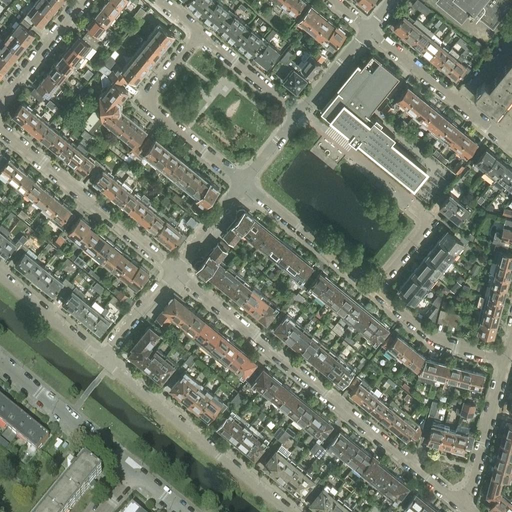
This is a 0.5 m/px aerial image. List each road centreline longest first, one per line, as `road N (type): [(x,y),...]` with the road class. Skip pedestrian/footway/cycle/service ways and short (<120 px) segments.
road 1 (residential): [(465,506),(174,272)]
road 2 (residential): [(286,511),(102,357)]
road 3 (residential): [(174,272),(0,128)]
road 4 (residential): [(200,34),(147,102),(242,183)]
road 5 (residential): [(0,360),(135,472)]
road 6 (residential): [(505,140),(369,30)]
road 7 (residential): [(242,183),(373,290)]
road 8 (residential): [(506,360),(431,338),(373,290)]
road 9 (residential): [(465,506),(506,360)]
road 10 (residential): [(102,357),(0,274)]
road 11 (residential): [(0,101),(83,0)]
road 12 (residential): [(299,114),(200,34)]
